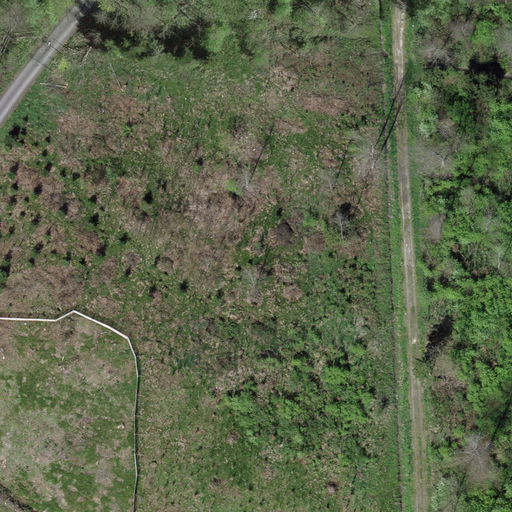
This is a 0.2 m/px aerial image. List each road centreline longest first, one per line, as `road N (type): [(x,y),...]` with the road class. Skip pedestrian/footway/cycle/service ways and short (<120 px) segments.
road 1 (track): [(396,0),(411,511)]
road 2 (track): [(89,0),(0,116)]
